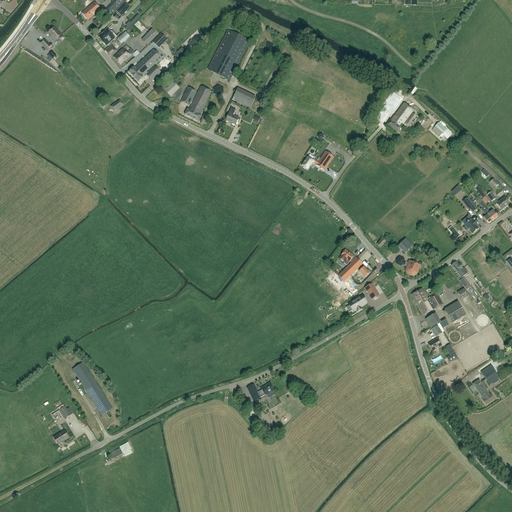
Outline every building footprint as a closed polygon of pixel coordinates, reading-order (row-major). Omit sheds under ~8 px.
[(113,15),(126,0),(125,0),(114,0),(106,9),(113,15)] [(81,13),(88,20),(101,9),(94,2),(81,13)] [(124,3),(117,11),(121,16),(129,7),(124,3)] [(125,25),(126,26),(124,29),(127,31),(140,17),(138,15),(130,23),(129,22),(128,22),(126,24),(125,25)] [(106,46),(114,38),(115,39),(118,37),(108,26),(105,28),(106,29),(98,37),(100,40),(100,41),(101,42),(102,43),(103,43),(106,46)] [(49,32),(47,33),(50,36),(54,41),(61,35),(54,27),(49,32)] [(157,35),(152,29),(141,40),(147,46),(157,35)] [(207,70),(229,81),(250,41),(227,30),(207,70)] [(130,37),(125,32),(117,40),(121,44),(130,37)] [(160,33),(151,43),(157,50),(167,40),(160,33)] [(48,51),(53,47),(50,44),(49,45),(44,40),(41,43),(48,51)] [(112,46),(106,51),(109,56),(116,50),(112,46)] [(131,53),(128,50),(129,49),(126,46),(114,57),(120,65),(131,55),(130,54),(131,53)] [(181,48),(174,55),(178,60),(186,53),(181,48)] [(140,62),(148,71),(161,58),(154,50),(140,62)] [(134,68),(134,67),(128,72),(138,82),(143,77),(142,76),(145,74),(152,81),(161,73),(155,66),(147,73),(146,72),(148,71),(140,62),(134,68)] [(98,72),(95,75),(102,82),(105,79),(109,76),(102,68),(98,72)] [(184,115),(198,122),(201,116),(199,115),(211,92),(201,86),(189,110),(187,109),(184,115)] [(187,88),(181,102),(189,106),(196,92),(187,88)] [(237,89),(231,100),(249,109),(255,98),(237,89)] [(402,100),(392,93),(383,105),(392,112),(397,110),(397,106),(402,100)] [(119,100),(111,106),(115,112),(123,105),(119,100)] [(400,127),(413,110),(404,103),(391,120),(390,120),(386,125),(397,133),(401,128),(400,127)] [(228,113),(229,114),(225,121),(235,125),(239,118),(233,115),(235,110),(231,108),(228,113)] [(412,113),(403,125),(412,132),(421,119),(412,113)] [(302,166),(307,169),(312,162),(316,165),(324,171),(333,157),(323,150),(316,160),(314,159),(312,161),(307,157),(302,166)] [(482,168),(478,173),(489,183),(495,188),(498,185),(499,184),(482,168)] [(476,185),(474,187),(475,188),(475,189),(482,198),(482,199),(486,203),(489,201),(485,196),(478,186),(477,186),(476,185)] [(498,202),(491,192),(489,190),(485,193),(494,205),(496,204),(501,210),(509,204),(504,197),(498,202)] [(468,197),(463,201),(470,210),(475,206),(468,197)] [(486,211),(487,210),(488,209),(482,203),(479,205),(482,208),(480,209),(485,216),(483,218),(488,223),(491,221),(487,215),(487,214),(487,212),(486,211)] [(489,213),(487,210),(486,211),(487,212),(487,214),(487,215),(491,221),(497,216),(493,210),(489,213)] [(474,218),(471,221),(471,220),(464,225),(465,227),(463,228),(466,231),(467,229),(472,234),(479,229),(476,226),(477,224),(478,225),(479,224),(474,218)] [(385,237),(383,238),(376,244),(380,248),(387,242),(388,240),(386,239),(386,238),(385,237)] [(405,239),(397,246),(404,253),(412,246),(405,239)] [(341,256),(339,259),(344,263),(347,260),(350,262),(351,263),(356,259),(354,257),(345,250),(341,256)] [(356,259),(351,263),(347,267),(353,273),(357,269),(359,271),(358,272),(364,278),(369,273),(363,267),(363,268),(361,266),(362,264),(356,258),(356,259)] [(409,275),(411,276),(413,276),(415,275),(417,273),(418,271),(420,266),(421,267),(422,263),(419,262),(418,265),(409,261),(408,263),(405,262),(404,266),(407,267),(406,269),(406,271),(407,273),(409,275)] [(456,262),(451,266),(459,276),(461,278),(467,273),(463,268),(462,269),(459,264),(458,265),(456,262)] [(344,282),(353,273),(347,267),(338,276),(344,282)] [(365,288),(371,299),(378,295),(373,287),(371,288),(370,286),(365,288)] [(471,287),(469,289),(476,298),(478,296),(471,287)] [(411,295),(423,315),(442,304),(436,294),(427,299),(422,289),(411,295)] [(467,294),(463,289),(457,293),(460,298),(467,294)] [(349,306),(348,307),(351,311),(352,310),(352,312),(367,303),(362,296),(348,304),(349,306)] [(458,302),(455,304),(444,310),(452,323),(466,315),(458,302)] [(440,322),(436,314),(425,320),(430,329),(439,324),(442,329),(449,325),(445,319),(440,322)] [(439,324),(431,330),(435,337),(444,332),(442,329),(439,324)] [(437,339),(428,344),(432,351),(441,346),(439,342),(441,341),(439,338),(437,339)] [(449,345),(447,346),(453,357),(448,360),(449,363),(457,358),(449,345)] [(79,381),(101,416),(112,409),(90,374),(83,363),(72,370),(79,381)] [(486,380),(489,385),(499,378),(491,365),(481,372),(486,380)] [(477,381),(473,384),(475,388),(483,399),(482,400),(486,406),(494,400),(490,394),(489,395),(481,383),(480,385),(477,381)] [(258,392),(254,384),(246,388),(254,403),(261,400),(260,398),(264,395),(274,390),(270,383),(261,389),(261,390),(258,392)] [(65,407),(59,411),(64,419),(70,415),(65,407)] [(261,417),(257,414),(250,421),(254,425),(261,417)] [(53,438),(58,445),(69,438),(64,431),(53,438)] [(122,454),(119,448),(108,454),(111,460),(122,454)]
